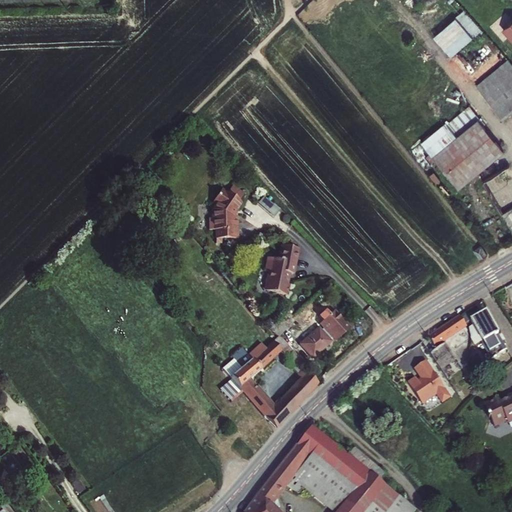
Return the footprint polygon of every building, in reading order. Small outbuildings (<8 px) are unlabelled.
[(434,34),(450,55),(474,37),(458,15),(434,34)] [(511,19),(503,28),(511,38),(511,19)] [(511,64),(511,63),(479,90),(503,118),(511,110),(511,64)] [(502,151),(476,119),(433,155),(459,187),(502,151)] [(511,189),(507,181),(511,178),(511,170),(509,165),(481,182),(500,214),(491,220),(504,242),(511,237),(511,189)] [(485,223),(491,220),(500,214),(481,182),(466,190),(485,223)] [(245,194),(233,186),(227,194),(222,190),(214,202),(215,203),(211,218),(212,232),(216,232),(216,241),(238,240),(238,223),(235,223),(235,218),(243,206),(239,202),(245,194)] [(264,198),(258,205),(275,218),(281,211),(264,198)] [(480,246),(474,250),(480,259),(487,255),(480,246)] [(298,250),(282,247),(281,254),(280,254),(278,261),(267,259),(264,272),(268,273),(264,290),(270,291),(270,293),(286,297),(288,286),(286,285),(288,275),(292,276),(298,250)] [(280,308),(266,322),(268,326),(271,328),(286,313),(280,308)] [(318,329),(300,346),(312,359),(330,343),(328,341),(330,338),(334,343),(349,330),(333,312),(319,325),(323,330),(320,332),(318,329)] [(286,313),(271,328),(278,337),(279,337),(294,321),(286,313)] [(486,314),(472,321),(484,343),(483,344),(491,358),(506,350),(486,314)] [(437,350),(454,376),(464,369),(451,350),(446,343),(461,332),(468,328),(460,317),(429,339),(437,350)] [(446,343),(451,350),(466,339),(461,332),(446,343)] [(272,407),(248,379),(277,354),(269,345),(265,348),(260,342),(246,355),(241,348),(220,366),(231,380),(242,392),(265,419),(276,429),(317,383),(305,370),(307,368),(279,337),(278,337),(273,341),(281,350),(302,375),(272,407)] [(277,354),(281,350),(273,341),(269,345),(277,354)] [(454,376),(437,350),(431,354),(448,379),(454,376)] [(416,378),(408,383),(422,405),(437,395),(442,404),(450,398),(445,390),(434,373),(433,373),(426,362),(415,370),(422,380),(419,383),(416,378)] [(231,380),(219,390),(231,403),(242,392),(231,380)] [(498,398),(484,405),(488,414),(487,415),(489,418),(490,418),(494,427),(506,421),(507,422),(511,420),(511,396),(509,398),(508,400),(501,404),(498,398)] [(366,511),(374,504),(383,511),(385,511),(398,496),(380,482),(349,456),(316,429),(314,428),(247,511),(366,511)] [(349,456),(380,482),(388,472),(357,447),(349,456)] [(366,511),(416,511),(417,511),(398,496),(385,511),(383,511),(374,504),(366,511)]
